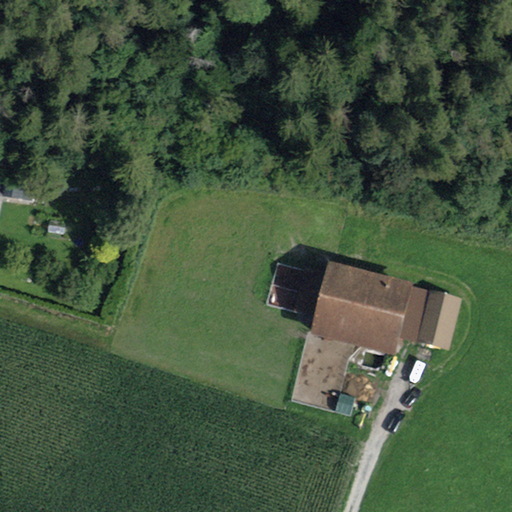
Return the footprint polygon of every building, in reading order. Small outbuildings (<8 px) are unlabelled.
[(5,188),(4,197),(28,202),(30,192),(5,188)] [(50,221),(48,233),(64,235),(66,223),(50,221)] [(418,286),(332,265),(315,337),(401,358),(405,341),(417,289),(418,286)] [(420,345),(433,293),(417,289),(405,341),(420,345)] [(464,301),(433,293),(420,345),(452,352),(464,301)]
